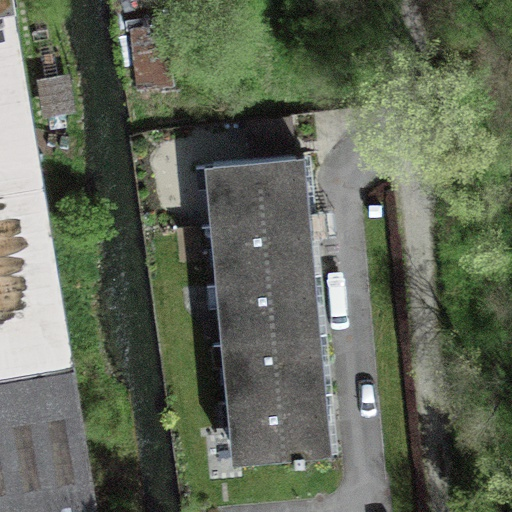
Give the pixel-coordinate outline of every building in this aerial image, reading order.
[(0,0),(0,511),(31,511),(92,502),(9,0),(0,0)] [(209,222),(304,213),(294,114),(245,119),(249,156),(204,160),(209,222)] [(215,282),(310,273),(304,213),(209,222),(215,282)] [(221,340),(315,331),(310,273),(215,282),(221,340)] [(227,402),(321,394),(315,331),(221,340),(227,402)] [(227,402),(232,458),(326,449),(321,394),(227,402)]
